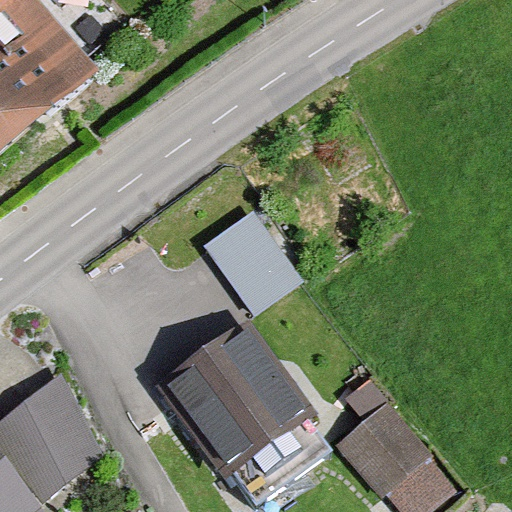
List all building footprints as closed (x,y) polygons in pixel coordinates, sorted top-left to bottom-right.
[(0,0),(0,160),(97,78),(29,0),(0,0)] [(253,214),(207,248),(255,313),(301,280),(253,214)] [(231,478),(319,413),(250,321),(163,386),(231,478)] [(47,386),(0,423),(0,457),(37,504),(101,453),(47,386)] [(393,511),(435,511),(461,490),(389,407),(339,450),(393,511)] [(0,511),(43,511),(37,504),(0,457),(0,511)]
